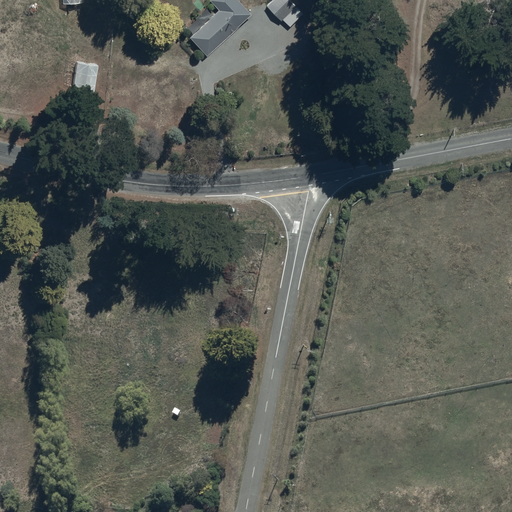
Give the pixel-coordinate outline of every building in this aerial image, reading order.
[(43,0),(0,0),(0,68),(49,64),(43,0)] [(251,16),(236,0),(212,0),(211,1),(219,10),(187,39),(205,58),(251,16)] [(288,0),(273,0),(266,6),(281,22),(296,8),(288,0)] [(300,48),(281,56),(285,68),(305,60),(300,48)] [(97,66),(77,63),(72,94),(92,97),(97,66)] [(113,82),(105,82),(105,96),(113,97),(113,82)]
